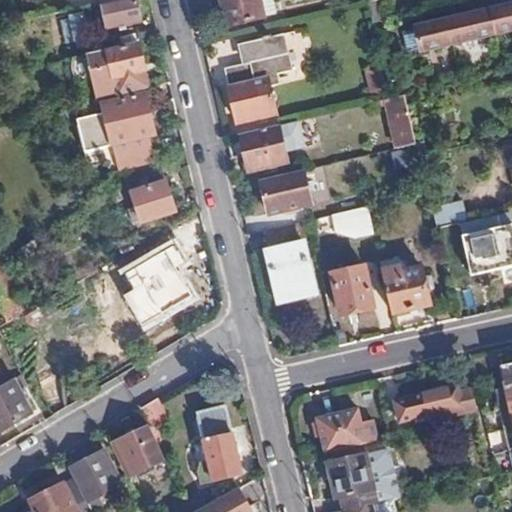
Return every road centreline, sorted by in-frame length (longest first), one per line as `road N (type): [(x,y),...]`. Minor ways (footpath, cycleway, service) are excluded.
road 1 (residential): [(174,0),(248,320)]
road 2 (residential): [(0,470),(248,320)]
road 3 (residential): [(263,387),(511,330)]
road 4 (residential): [(263,387),(292,511)]
